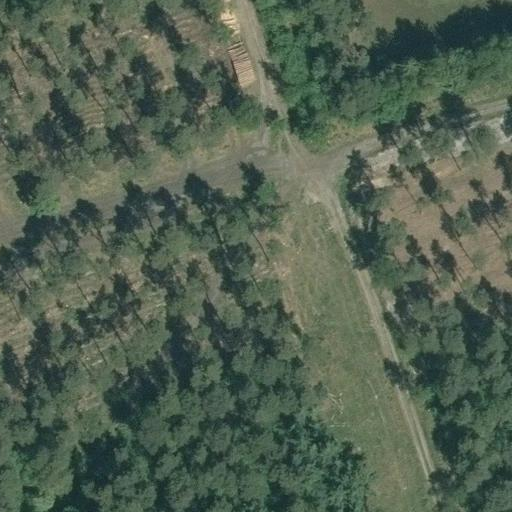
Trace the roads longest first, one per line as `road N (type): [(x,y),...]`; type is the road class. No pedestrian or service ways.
road 1 (track): [(36,511),(291,139)]
road 2 (track): [(408,511),(291,139)]
road 3 (track): [(0,217),(291,139)]
road 4 (track): [(297,148),(511,93)]
road 5 (track): [(291,139),(244,0)]
